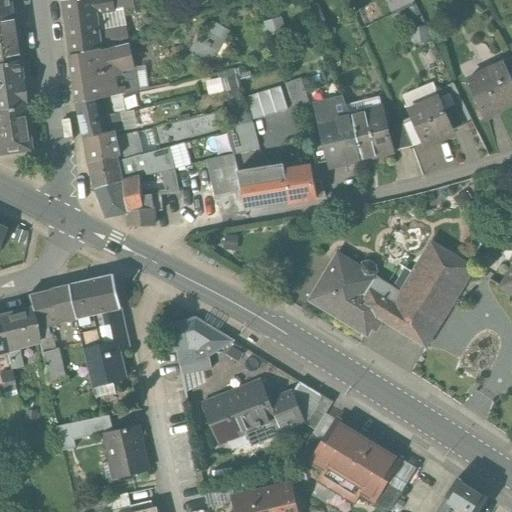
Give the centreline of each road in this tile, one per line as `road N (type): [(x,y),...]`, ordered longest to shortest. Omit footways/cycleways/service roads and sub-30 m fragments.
road 1 (residential): [(511,483),(166,273)]
road 2 (track): [(139,259),(172,231),(511,165)]
road 3 (residential): [(176,511),(143,338),(166,273)]
road 4 (residential): [(44,0),(72,228)]
